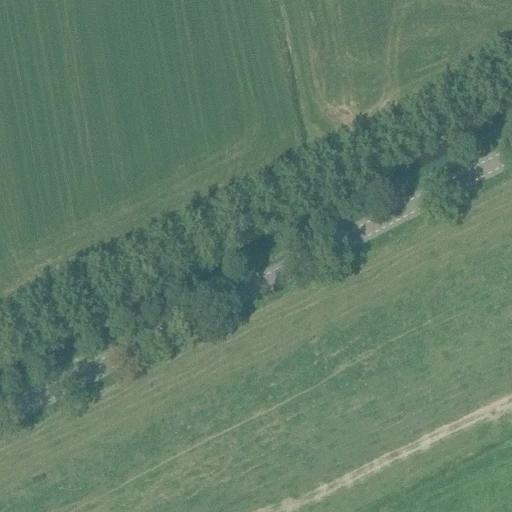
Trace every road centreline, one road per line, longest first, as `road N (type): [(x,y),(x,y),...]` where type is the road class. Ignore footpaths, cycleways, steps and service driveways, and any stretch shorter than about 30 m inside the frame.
road 1 (unclassified): [(0,349),(511,81)]
road 2 (unclassified): [(0,426),(511,161)]
